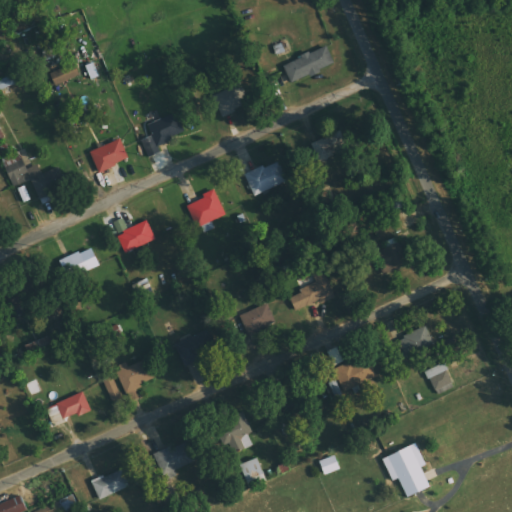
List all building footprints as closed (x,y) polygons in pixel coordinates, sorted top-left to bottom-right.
[(293,84),(337,64),(329,46),(285,66),(293,84)] [(0,91),(20,83),(17,74),(0,80),(0,91)] [(225,117),(250,104),(240,85),(215,97),(225,117)] [(150,158),(162,153),(159,145),(187,134),(178,113),(149,125),(154,136),(142,141),(150,158)] [(100,172),(131,161),(123,140),(92,151),(100,172)] [(33,180),(40,199),(54,194),(43,164),(27,170),(20,153),(8,157),(11,165),(6,166),(14,187),(33,180)] [(290,180),(280,160),(246,177),(256,197),(290,180)] [(198,228),(228,216),(217,189),(204,195),(206,199),(189,206),(198,228)] [(115,223),(120,236),(119,236),(126,253),(158,241),(150,221),(128,230),(124,219),(115,223)] [(382,273),(408,265),(401,245),(376,253),(382,273)] [(102,266),(95,248),(62,260),(69,279),(102,266)] [(318,285),(291,296),(297,313),(336,297),(324,269),(314,274),(318,285)] [(242,314),(248,335),(277,326),(271,305),(242,314)] [(394,341),(402,360),(435,346),(428,328),(394,341)] [(184,365),(217,355),(210,332),(177,343),(184,365)] [(127,393),(156,381),(147,359),(118,370),(127,393)] [(331,373),(345,394),(365,381),(352,360),(331,373)] [(434,390),(454,384),(447,364),(427,371),(434,390)] [(58,404),(66,422),(93,410),(85,392),(58,404)] [(55,427),(65,422),(58,405),(48,410),(55,427)] [(249,435),(254,433),(247,418),(228,427),(240,453),(254,446),(249,435)] [(162,467),(168,464),(172,474),(197,463),(188,442),(157,454),(162,467)] [(394,482),(401,479),(409,498),(433,488),(424,468),(428,466),(419,445),(385,459),(394,482)] [(321,462),(327,476),(342,470),(337,456),(321,462)] [(101,501),(131,487),(124,469),(93,483),(101,501)] [(0,511),(27,511),(29,511),(23,496),(0,505),(0,511)]
